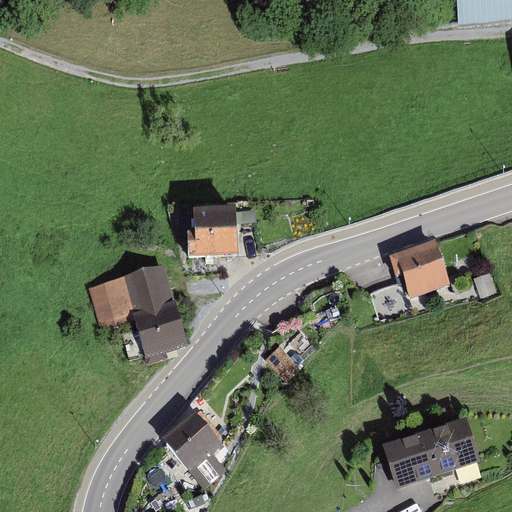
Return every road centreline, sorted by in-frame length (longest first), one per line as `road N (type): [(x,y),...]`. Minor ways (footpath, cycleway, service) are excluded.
road 1 (tertiary): [(511,201),(324,260),(266,288),(113,475),(99,511)]
road 2 (track): [(491,31),(420,35),(164,83),(89,74),(0,41)]
